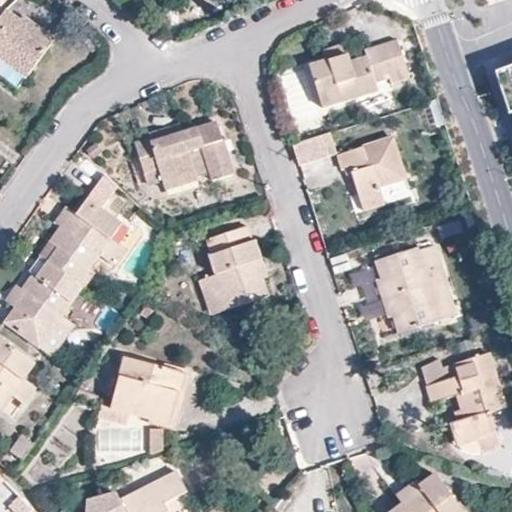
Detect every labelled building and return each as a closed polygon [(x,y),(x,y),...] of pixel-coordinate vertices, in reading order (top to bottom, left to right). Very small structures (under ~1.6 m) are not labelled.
[(20,20),(6,9),(0,16),(0,17),(0,59),(26,79),(55,39),(39,27),(36,31),(20,20)] [(23,15),(20,20),(36,31),(39,27),(23,15)] [(347,55),(328,62),(310,67),(324,108),(376,90),(374,83),(390,77),(392,84),(409,78),(396,41),(365,51),(366,56),(349,61),(347,55)] [(324,49),(328,62),(347,55),(344,44),(324,49)] [(511,65),(496,71),(509,113),(511,112),(511,65)] [(152,143),(150,139),(134,143),(149,184),(162,179),(163,183),(195,173),(188,153),(201,148),(212,181),(234,174),(217,122),(182,134),(152,143)] [(149,133),(150,139),(152,143),(182,134),(178,124),(149,133)] [(294,146),(300,166),(335,156),(329,136),(294,146)] [(342,170),(344,170),(357,166),(359,172),(351,175),(360,201),(382,193),(381,189),(405,181),(391,138),(337,155),(342,170)] [(357,166),(344,170),(347,177),(351,175),(359,172),(357,166)] [(78,191),(88,198),(117,218),(129,202),(93,171),(78,191)] [(195,173),(163,183),(165,190),(198,181),(195,173)] [(386,203),(382,193),(360,201),(363,211),(386,203)] [(57,246),(47,261),(80,284),(90,269),(100,255),(115,265),(126,249),(111,238),(121,222),(117,218),(88,198),(76,215),(67,208),(55,223),(59,226),(50,242),(57,246)] [(208,256),(215,275),(227,310),(269,295),(264,279),(257,260),(263,258),(257,240),(253,240),(248,226),(207,240),(211,255),(208,256)] [(418,247),(399,254),(377,261),(374,262),(380,279),(375,281),(380,297),(385,296),(392,316),(397,333),(440,319),(424,272),(441,266),(434,245),(419,250),(418,247)] [(377,261),(399,254),(396,248),(375,254),(377,261)] [(47,261),(39,255),(28,272),(32,274),(36,277),(47,261)] [(269,277),(263,258),(257,260),(264,279),(269,277)] [(62,318),(84,287),(80,284),(47,261),(36,277),(32,274),(22,288),(17,285),(6,300),(15,308),(4,323),(39,348),(42,346),(53,353),(73,325),(62,318)] [(457,314),(441,266),(424,272),(440,319),(457,314)] [(80,284),(84,287),(95,273),(90,269),(80,284)] [(227,310),(215,275),(199,280),(211,315),(227,310)] [(380,297),(375,281),(371,282),(376,299),(380,297)] [(385,296),(380,297),(387,318),(392,316),(385,296)] [(0,337),(0,409),(1,410),(12,395),(23,378),(35,362),(0,337)] [(451,396),(455,409),(463,407),(466,418),(459,420),(449,424),(457,444),(476,438),(496,432),(490,412),(506,407),(488,353),(442,367),(445,379),(425,386),(431,403),(451,396)] [(124,358),(112,400),(111,408),(111,409),(128,414),(170,425),(184,372),(124,358)] [(39,389),(23,378),(12,395),(26,406),(39,389)] [(111,408),(112,400),(80,387),(76,395),(102,404),(98,417),(125,425),(128,414),(111,409),(111,408)] [(463,407),(455,409),(459,420),(466,418),(463,407)] [(148,430),(147,455),(163,456),(164,431),(148,430)] [(501,449),(496,432),(476,438),(482,455),(501,449)] [(10,451),(22,459),(34,443),(22,435),(10,451)] [(116,492),(86,501),(85,511),(170,511),(165,502),(174,498),(187,491),(176,470),(118,499),(116,492)] [(389,511),(462,511),(434,473),(417,486),(415,481),(396,495),(401,503),(389,511)] [(181,511),(174,498),(165,502),(170,511),(181,511)]
